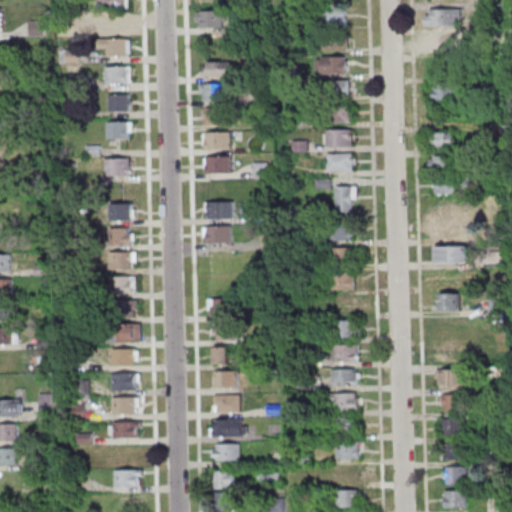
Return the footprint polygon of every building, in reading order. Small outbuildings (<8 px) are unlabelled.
[(62,0),(77,0),(78,10),(62,11),(62,0)] [(127,0),(127,8),(98,9),(97,0),(127,0)] [(481,18),(480,1),(496,1),(497,18),(481,18)] [(323,8),(346,7),(347,26),(324,27),(323,8)] [(201,9),(223,8),(224,28),(202,29),(201,21),(197,21),(197,11),(201,11),(201,9)] [(300,9),(301,24),(286,24),(285,9),(300,9)] [(462,28),(431,28),(431,27),(426,27),(426,14),(431,14),(431,10),(461,9),(462,28)] [(100,13),(100,30),(127,30),(127,13),(100,13)] [(30,21),(44,20),(45,35),(31,36),(30,21)] [(348,31),(349,49),(322,49),(322,32),(348,31)] [(433,49),(427,49),(427,38),(433,38),(433,34),(454,33),(455,51),(433,52),(433,49)] [(108,47),(98,47),(98,38),(127,37),(128,55),(108,56),(108,47)] [(30,59),(29,45),(44,44),(45,59),(30,59)] [(60,50),(80,49),(81,62),(60,63),(60,50)] [(346,58),(349,58),(350,74),(324,75),(324,55),(346,54),(346,58)] [(204,76),(203,65),(208,65),(208,61),(230,61),(231,75),(204,76)] [(128,83),(106,84),(106,65),(127,65),(128,83)] [(80,74),(80,90),(64,91),(63,74),(80,74)] [(485,78),(498,78),(498,91),(485,91),(485,78)] [(350,79),(350,96),(323,97),(323,80),(350,79)] [(434,81),(458,80),(458,100),(435,101),(434,81)] [(227,101),(204,101),(205,92),(200,92),(201,82),(227,82),(227,101)] [(109,93),(129,92),(129,99),(132,99),(133,104),(129,104),(130,111),(110,112),(109,93)] [(64,102),(80,101),(80,116),(65,117),(64,102)] [(327,104),(352,103),(352,121),(328,122),(327,104)] [(206,107),(230,106),(231,125),(206,126),(206,107)] [(0,111),(9,111),(9,129),(0,129),(0,111)] [(300,117),(315,117),(315,127),(300,127),(300,117)] [(108,139),(108,121),(129,120),(129,125),(130,125),(130,138),(108,139)] [(329,129),(352,128),(353,145),(329,145),(329,129)] [(206,131),(231,131),(231,149),(206,149),(206,131)] [(456,148),(435,148),(434,132),(455,131),(456,148)] [(0,135),(8,135),(9,153),(0,153),(0,135)] [(309,140),(309,151),(294,152),(293,140),(309,140)] [(86,145),(100,145),(101,155),(87,156),(86,145)] [(353,152),(354,170),(329,170),(328,153),(353,152)] [(435,154),(456,154),(456,171),(435,171),(435,169),(431,169),(431,158),(435,158),(435,154)] [(206,155),(232,155),(232,174),(206,174),(206,155)] [(105,157),(130,156),(131,174),(106,175),(105,157)] [(253,163),(268,163),(269,178),(253,178),(253,163)] [(437,193),(436,177),(472,176),(472,192),(437,193)] [(333,178),(333,189),(317,189),(317,179),(333,178)] [(354,185),(355,210),(338,211),(337,186),(354,185)] [(209,219),(209,201),(233,201),(234,219),(209,219)] [(110,203),(131,202),(132,220),(111,221),(110,203)] [(255,214),(269,213),(269,225),(256,225),(255,214)] [(438,240),(438,220),(459,219),(460,239),(438,240)] [(231,244),(209,245),(208,225),(231,224),(231,244)] [(352,228),(355,228),(355,235),(352,235),(353,240),(332,241),(332,224),(352,224),(352,228)] [(129,232),(133,231),(134,245),(110,246),(110,227),(129,227),(129,232)] [(261,235),(275,235),(275,245),(261,245),(261,235)] [(79,247),(66,247),(65,237),(79,237),(79,247)] [(435,244),(469,243),(470,263),(436,264),(435,244)] [(356,264),(333,265),(332,248),(355,247),(356,264)] [(133,269),(111,270),(110,251),(133,250),(133,269)] [(485,267),(484,251),(503,251),(504,266),(485,267)] [(0,272),(0,253),(11,253),(12,272),(0,272)] [(292,258),(307,258),(307,270),(293,271),(292,258)] [(36,265),(49,264),(49,274),(36,275),(36,265)] [(355,275),(357,275),(358,288),(332,289),(332,272),(354,271),(355,275)] [(133,292),(111,293),(111,276),(133,275),(133,292)] [(0,277),(12,277),(13,296),(0,296),(0,277)] [(293,283),(307,283),(308,295),(293,295),(293,283)] [(441,292),(461,292),(461,310),(441,311),(441,292)] [(337,312),(336,296),(356,295),(357,311),(337,312)] [(138,298),(139,308),(135,308),(135,316),(112,317),(112,299),(138,298)] [(215,304),(215,298),(235,298),(236,316),(212,317),(212,304),(215,304)] [(491,300),(504,300),(505,315),(491,315),(491,300)] [(0,320),(0,302),(14,302),(15,320),(0,320)] [(308,318),(294,319),(293,306),(307,306),(308,318)] [(68,308),(84,308),(84,323),(68,323),(68,308)] [(359,337),(337,337),(337,319),(358,319),(359,337)] [(217,327),(217,322),(236,321),(237,340),(218,340),(217,334),(215,334),(215,327),(217,327)] [(136,331),(142,331),(143,342),(109,343),(108,323),(136,322),(136,331)] [(0,326),(14,326),(15,343),(0,343),(0,326)] [(294,330),(310,330),(311,343),(294,343),(294,330)] [(39,338),(53,337),(54,347),(39,347),(39,338)] [(334,360),(334,344),(359,343),(360,360),(334,360)] [(229,365),(215,366),(215,345),(228,344),(229,365)] [(437,352),(441,351),(441,345),(464,344),(465,363),(437,364),(437,352)] [(114,366),(114,348),(136,348),(137,366),(114,366)] [(308,352),(308,361),(295,361),(295,353),(308,352)] [(335,385),(335,368),(356,367),(356,370),(360,370),(360,384),(335,385)] [(442,377),(437,377),(437,369),(468,368),(469,387),(442,388),(442,377)] [(216,386),(216,370),(238,370),(238,385),(216,386)] [(114,390),(114,372),(137,372),(138,389),(114,390)] [(91,395),(73,396),(73,380),(91,379),(91,395)] [(309,391),(295,392),(295,381),(309,381),(309,391)] [(358,396),(361,396),(361,409),(336,410),(336,392),(358,391),(358,396)] [(448,393),(467,392),(467,411),(448,412),(448,404),(445,404),(444,393),(448,393)] [(41,393),(55,393),(56,421),(42,421),(41,393)] [(242,412),(216,412),(216,394),(242,393),(242,412)] [(114,414),(114,396),(137,396),(138,413),(114,414)] [(17,400),(23,400),(24,412),(18,412),(18,417),(0,417),(0,398),(17,398),(17,400)] [(87,420),(73,420),(72,404),(86,404),(87,420)] [(268,404),(282,404),(282,415),(268,416),(268,404)] [(309,415),(296,415),(296,406),(309,405),(309,415)] [(359,415),(359,419),(362,419),(362,427),(359,427),(359,433),(335,434),(335,416),(359,415)] [(492,428),(492,416),(507,416),(507,427),(492,428)] [(215,436),(215,426),(217,426),(217,418),(243,417),(243,435),(215,436)] [(466,417),(466,435),(445,436),(444,418),(466,417)] [(142,420),(143,425),(138,425),(138,438),(116,438),(115,421),(142,420)] [(0,423),(18,423),(18,441),(0,441),(0,423)] [(93,433),(93,443),(79,443),(79,434),(93,433)] [(339,441),(361,440),(361,458),(340,459),(339,441)] [(242,459),(218,460),(217,443),(241,442),(242,459)] [(445,461),(444,442),(467,442),(468,460),(445,461)] [(0,447),(18,447),(18,465),(0,465),(0,447)] [(312,453),(312,464),(298,464),(298,454),(312,453)] [(335,483),(362,483),(362,465),(335,465),(335,483)] [(448,478),(446,478),(445,471),(448,471),(448,466),(469,466),(469,483),(448,483),(448,478)] [(144,468),(144,474),(140,474),(140,487),(117,487),(117,469),(144,468)] [(260,469),(280,469),(281,484),(260,484),(260,469)] [(215,488),(215,470),(236,470),(236,487),(215,488)] [(337,489),(360,488),(360,492),(363,492),(363,499),(361,499),(361,505),(338,506),(337,489)] [(446,490),(467,490),(468,508),(446,508),(446,490)] [(238,491),(238,508),(217,509),(217,492),(238,491)] [(286,511),(270,511),(270,499),(285,498),(286,511)]
